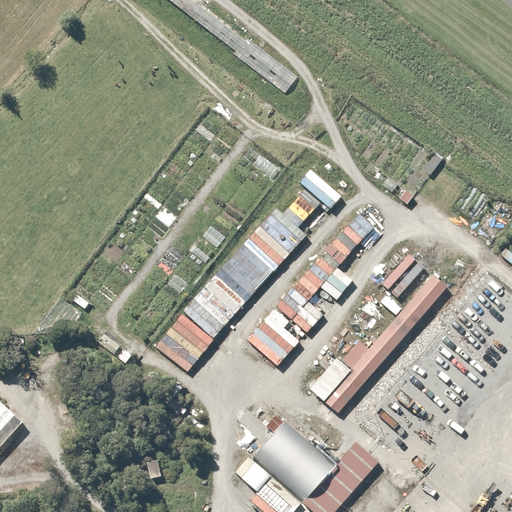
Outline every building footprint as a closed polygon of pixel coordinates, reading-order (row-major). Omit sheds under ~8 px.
[(171,0),(237,51),(234,54),(282,92),(296,73),(248,36),(246,38),(196,0),(171,0)] [(423,168),(431,174),(443,158),(435,152),(423,168)] [(365,172),(392,191),(398,183),(371,164),(365,172)] [(489,197),(470,184),(455,208),(475,220),(489,197)] [(415,194),(404,188),(398,198),(408,204),(415,194)] [(353,219),(342,230),(337,236),(352,249),(368,232),(353,219)] [(259,223),(247,237),(279,264),(290,251),(259,223)] [(339,262),(350,249),(336,236),(324,249),(339,262)] [(321,293),(328,285),(324,281),(308,268),(301,275),(321,293)] [(339,413),(449,288),(435,275),(379,337),(370,329),(344,358),(353,367),(324,400),(339,413)] [(192,366),(204,352),(212,343),(180,317),(161,339),(192,366)] [(183,387),(168,402),(183,418),(198,403),(183,387)] [(273,474),(302,500),(334,463),(284,420),(252,456),(273,474)] [(334,463),(302,500),(315,511),(333,511),(378,461),(354,440),(334,463)] [(164,458),(147,461),(149,478),(167,476),(164,458)] [(242,473),(237,479),(253,492),(258,487),(242,473)] [(287,511),(290,511),(302,500),(273,474),(260,488),(287,511)] [(251,511),(271,511),(252,495),(243,505),(251,511)]
